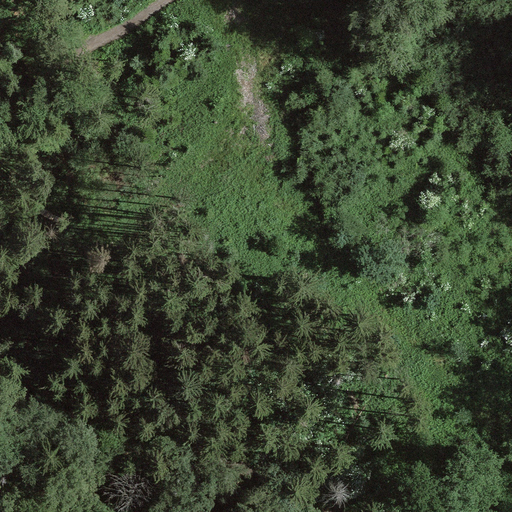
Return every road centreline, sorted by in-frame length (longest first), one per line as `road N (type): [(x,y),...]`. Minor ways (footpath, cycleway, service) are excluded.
road 1 (unknown): [(300,511),(273,477),(214,450),(31,395),(0,378)]
road 2 (track): [(0,145),(37,85),(69,54),(166,0)]
